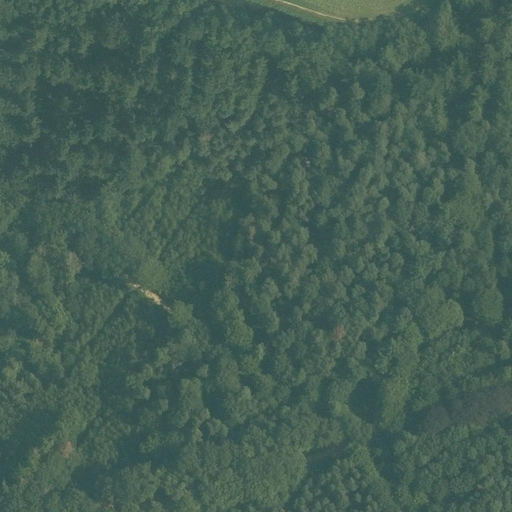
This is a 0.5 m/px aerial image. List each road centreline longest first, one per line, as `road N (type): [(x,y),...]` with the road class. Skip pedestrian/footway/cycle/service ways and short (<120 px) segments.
road 1 (track): [(0,187),(362,446)]
road 2 (track): [(139,511),(362,446)]
road 3 (track): [(511,400),(362,446)]
